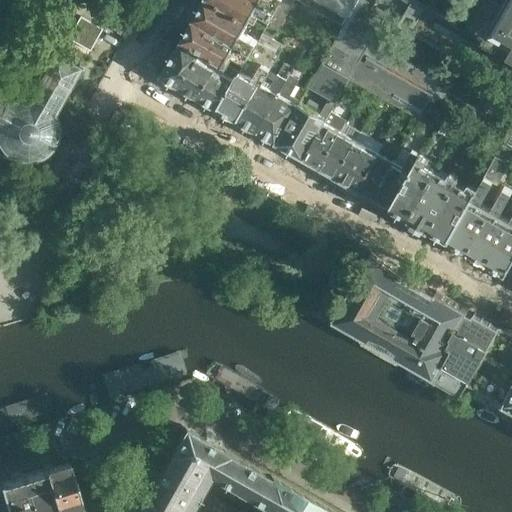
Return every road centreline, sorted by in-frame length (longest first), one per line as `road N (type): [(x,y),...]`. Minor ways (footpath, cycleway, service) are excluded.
road 1 (residential): [(511,311),(128,91)]
road 2 (residential): [(0,464),(192,406),(374,511)]
road 3 (residential): [(0,295),(128,91)]
